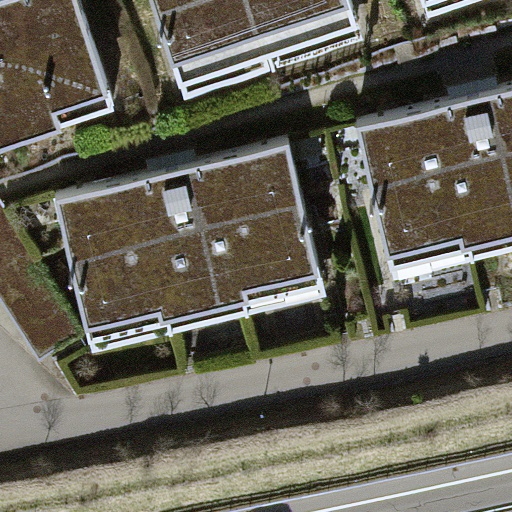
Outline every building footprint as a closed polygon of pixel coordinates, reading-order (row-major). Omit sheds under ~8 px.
[(70,0),(0,0),(0,143),(107,108),(70,0)] [(347,28),(337,0),(141,0),(170,87),(347,28)] [(511,236),(511,84),(347,125),(384,269),(511,236)] [(314,283),(278,142),(45,201),(81,341),(314,283)] [(78,332),(0,205),(0,296),(38,357),(78,332)]
